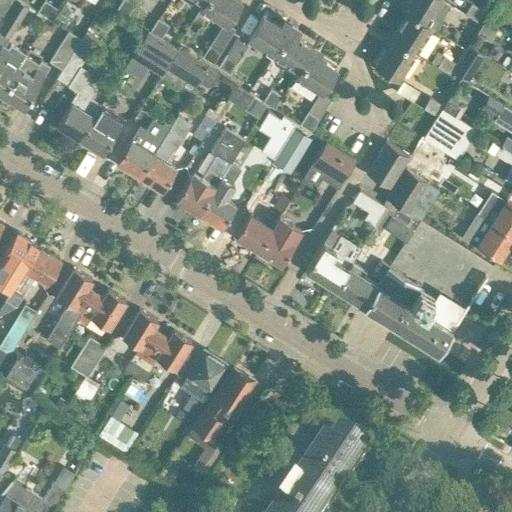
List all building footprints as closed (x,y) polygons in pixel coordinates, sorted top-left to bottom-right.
[(0,0),(0,12),(4,15),(13,0),(0,0)] [(28,4),(21,0),(13,0),(4,15),(0,22),(0,90),(1,92),(25,54),(24,54),(25,53),(9,43),(6,47),(2,45),(28,4)] [(55,7),(45,0),(42,0),(36,9),(48,17),(55,7)] [(135,2),(131,0),(120,0),(116,7),(127,14),(135,2)] [(240,0),(204,0),(204,1),(198,11),(223,27),(240,0)] [(450,3),(444,0),(406,0),(402,8),(407,11),(431,26),(434,28),(450,3)] [(470,0),(463,11),(476,19),(483,8),(470,0)] [(407,11),(391,36),(415,51),(431,26),(407,11)] [(248,37),(273,53),(288,30),(263,13),(248,37)] [(168,23),(157,17),(150,29),(160,36),(168,23)] [(165,66),(177,47),(146,28),(129,55),(160,74),(165,66)] [(67,29),(49,59),(61,67),(80,37),(67,29)] [(314,46),(288,30),(273,53),(299,69),(311,51),(314,46)] [(57,122),(79,136),(99,103),(90,97),(93,92),(89,69),(80,64),(95,40),(83,32),(80,37),(61,67),(56,75),(78,89),(70,101),(63,112),(57,122)] [(236,36),(218,65),(229,71),(247,43),(236,36)] [(399,77),(415,51),(391,36),(375,62),(399,77)] [(213,61),(221,49),(210,42),(203,54),(213,61)] [(456,60),(450,70),(467,80),(484,54),(467,43),(464,47),(456,60)] [(206,66),(177,47),(165,66),(194,85),(197,81),(206,66)] [(311,51),(299,69),(295,75),(321,91),(336,67),(311,51)] [(456,60),(444,53),(437,64),(449,71),(450,70),(456,60)] [(37,62),(25,54),(1,92),(24,105),(50,64),(40,58),(37,62)] [(282,96),(271,88),(263,100),(275,107),(282,96)] [(253,94),(246,104),(260,113),(266,103),(253,94)] [(60,95),(54,106),(63,112),(70,101),(60,95)] [(423,106),(435,114),(436,114),(442,104),(430,96),(423,106)] [(91,143),(102,151),(123,118),(99,103),(79,136),(81,137),(80,141),(87,146),(91,143)] [(511,108),(503,103),(493,118),(511,129),(511,108)] [(425,138),(445,150),(446,149),(451,152),(469,123),(444,107),(425,138)] [(195,120),(190,128),(203,136),(208,128),(215,117),(204,110),(202,109),(195,120)] [(171,122),(139,173),(162,188),(175,167),(165,160),(191,120),(178,111),(171,122)] [(318,117),(308,111),(300,123),(311,129),(318,117)] [(271,131),(260,148),(274,156),(293,125),(296,120),(283,112),(281,116),(271,131)] [(139,122),(116,159),(139,173),(171,122),(164,117),(161,121),(152,116),(145,126),(139,122)] [(175,196),(198,211),(230,161),(244,138),(224,125),(209,150),(215,153),(198,181),(189,175),(175,196)] [(274,156),(271,160),(290,171),(312,137),(293,125),(274,156)] [(405,165),(405,166),(428,181),(435,171),(433,170),(445,150),(425,138),(407,167),(405,165)] [(312,161),(342,180),(356,158),(326,139),(312,161)] [(408,153),(386,139),(366,170),(389,184),(408,153)] [(511,150),(501,144),(496,152),(511,161),(511,163),(504,176),(511,181),(511,150)] [(250,158),(239,181),(259,190),(270,167),(250,158)] [(230,161),(198,211),(221,225),(235,204),(225,198),(233,185),(230,183),(240,167),(230,161)] [(386,196),(398,204),(409,211),(428,181),(405,166),(386,196)] [(281,191),(273,204),(282,209),(283,207),(290,197),(281,191)] [(511,201),(506,197),(492,220),(511,233),(511,201)] [(374,223),(386,205),(376,198),(364,217),(374,223)] [(409,211),(398,204),(386,222),(396,228),(395,230),(398,236),(406,241),(420,218),(409,211)] [(282,209),(279,214),(285,217),(289,211),(283,207),(282,209)] [(258,248),(279,214),(278,213),(271,225),(249,211),(235,234),(258,248)] [(478,243),(499,257),(511,236),(511,233),(492,220),(476,211),(461,236),(477,246),(478,243)] [(285,217),(279,214),(258,248),(259,249),(259,253),(265,257),(269,255),(281,262),(295,240),(294,239),(301,227),(285,217)] [(340,233),(331,227),(323,240),(332,246),(340,233)] [(11,286),(24,266),(38,243),(16,229),(2,253),(15,261),(2,280),(11,286)] [(342,233),(334,247),(354,258),(362,243),(342,233)] [(46,280),(60,257),(38,243),(24,266),(11,286),(5,297),(16,304),(35,273),(46,280)] [(305,268),(334,286),(351,259),(337,251),(335,255),(319,245),(305,268)] [(334,286),(363,304),(377,282),(363,273),(366,269),(351,259),(334,286)] [(389,264),(377,282),(363,304),(437,351),(452,328),(424,310),(433,295),(418,285),(419,283),(389,264)] [(60,346),(79,316),(95,290),(87,284),(92,277),(73,265),(56,293),(69,301),(47,337),(60,346)] [(108,326),(126,298),(107,286),(102,294),(95,290),(79,316),(87,321),(91,315),(108,326)] [(26,302),(0,342),(0,344),(11,351),(37,309),(26,302)] [(157,317),(139,306),(122,334),(139,345),(135,351),(144,357),(160,330),(153,325),(157,317)] [(168,335),(160,330),(144,357),(153,362),(157,356),(174,366),(191,339),(173,327),(168,335)] [(72,365),(84,373),(87,375),(106,344),(91,334),(72,365)] [(0,344),(0,368),(11,351),(0,344)] [(226,360),(203,346),(187,373),(198,380),(182,405),(194,412),(226,360)] [(28,386),(42,363),(17,347),(3,370),(28,386)] [(124,368),(133,374),(139,364),(130,358),(124,368)] [(148,370),(139,364),(133,374),(142,380),(148,370)] [(234,407),(253,377),(234,365),(216,394),(214,392),(186,436),(202,446),(222,416),(219,414),(226,402),(234,407)] [(88,400),(99,382),(87,375),(84,373),(73,391),(88,400)] [(175,413),(183,418),(187,412),(179,407),(175,413)] [(126,451),(138,432),(111,414),(99,434),(126,451)] [(337,434),(339,432),(338,432),(329,444),(323,440),(294,481),(292,480),(277,503),(278,504),(272,511),(325,511),(367,451),(366,451),(365,452),(337,434)] [(211,435),(191,464),(206,474),(226,445),(211,435)] [(4,442),(0,447),(0,471),(2,473),(16,450),(4,442)] [(4,494),(0,500),(0,511),(49,511),(65,487),(52,479),(42,496),(11,477),(0,490),(0,492),(0,493),(1,492),(4,494)]
